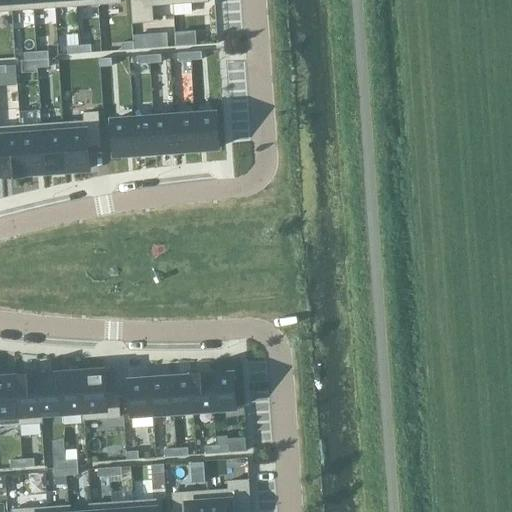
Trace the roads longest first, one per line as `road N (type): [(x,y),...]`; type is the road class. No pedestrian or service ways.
road 1 (residential): [(290,511),(273,340),(226,327),(147,333),(0,318)]
road 2 (residential): [(253,0),(265,150),(255,179),(0,229)]
